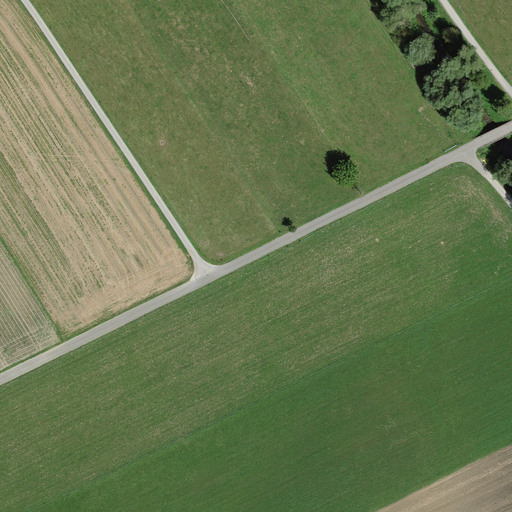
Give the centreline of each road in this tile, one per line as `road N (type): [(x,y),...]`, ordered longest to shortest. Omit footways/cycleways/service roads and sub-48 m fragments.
road 1 (track): [(24,0),(209,278)]
road 2 (track): [(464,149),(209,278)]
road 3 (track): [(209,278),(0,381)]
road 4 (track): [(511,102),(443,0)]
